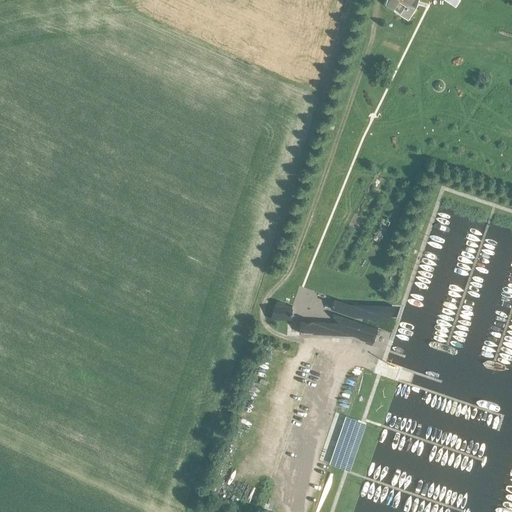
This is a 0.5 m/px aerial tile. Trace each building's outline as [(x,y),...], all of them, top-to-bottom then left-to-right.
[(408,19),(416,7),(411,3),(413,0),(388,0),(385,5),(394,10),(399,1),(405,5),(400,14),(408,19)] [(392,305),(348,303),(334,298),(331,309),(359,318),(359,317),(391,318),(392,305)] [(292,306),(276,300),(270,319),(292,320),(292,306)] [(299,333),(350,335),(373,342),(378,328),(333,313),(333,317),(338,322),(300,320),(299,333)] [(361,421),(346,416),(329,463),(344,468),(344,469),(350,470),(366,423),(361,421)]
